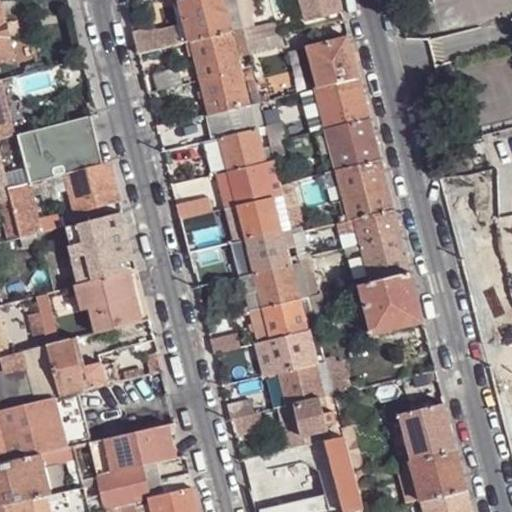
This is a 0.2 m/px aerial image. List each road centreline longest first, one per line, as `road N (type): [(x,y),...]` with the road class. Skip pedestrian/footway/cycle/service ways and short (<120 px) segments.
road 1 (residential): [(509,511),(365,0)]
road 2 (residential): [(93,0),(231,511)]
